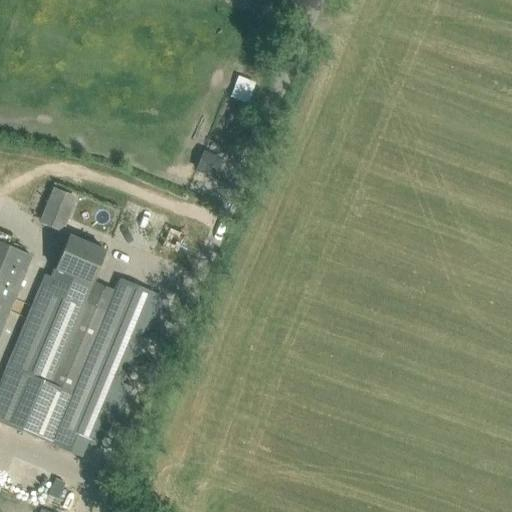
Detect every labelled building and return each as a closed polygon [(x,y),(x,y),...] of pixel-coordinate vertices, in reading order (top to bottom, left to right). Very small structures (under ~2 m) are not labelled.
[(233,88),(231,98),(250,103),(252,92),(233,88)] [(197,169),(208,173),(214,158),(203,153),(197,169)] [(74,200),(54,191),(45,214),(65,222),(74,200)] [(106,252),(69,237),(49,284),(43,281),(38,295),(43,297),(0,401),(0,423),(51,445),(106,312),(84,303),(106,252)] [(0,329),(30,256),(0,243),(0,329)] [(120,280),(106,312),(51,445),(81,458),(87,442),(95,445),(105,421),(117,426),(127,402),(115,397),(145,325),(157,330),(168,300),(120,280)] [(69,508),(72,483),(47,479),(44,505),(69,508)]
